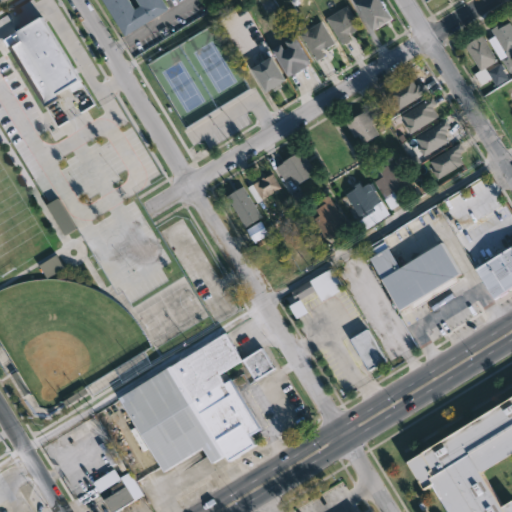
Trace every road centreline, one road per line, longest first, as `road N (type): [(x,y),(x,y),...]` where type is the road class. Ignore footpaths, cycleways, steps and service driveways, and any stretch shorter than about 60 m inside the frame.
road 1 (residential): [(148,209),(487,0)]
road 2 (residential): [(191,182),(395,511)]
road 3 (secondary): [(511,321),(201,511)]
road 4 (secondary): [(239,511),(511,342)]
road 5 (residential): [(191,182),(78,0)]
road 6 (residential): [(425,38),(511,171)]
road 7 (residential): [(0,409),(63,511)]
